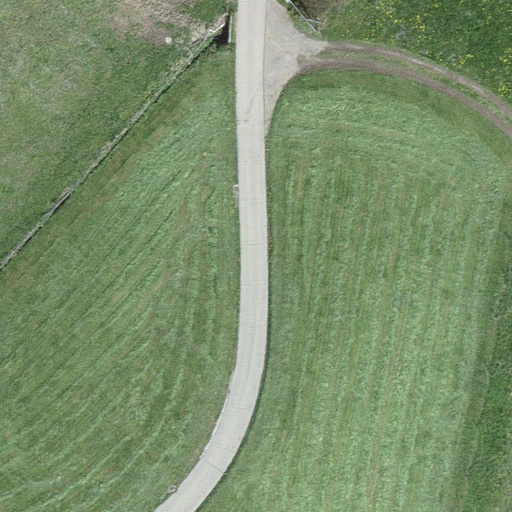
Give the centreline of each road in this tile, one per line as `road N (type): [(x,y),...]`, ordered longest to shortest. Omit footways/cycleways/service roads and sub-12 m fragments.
road 1 (unclassified): [(255,0),(246,386),(219,457),(172,511)]
road 2 (track): [(255,44),(371,56),(441,79),(511,124)]
